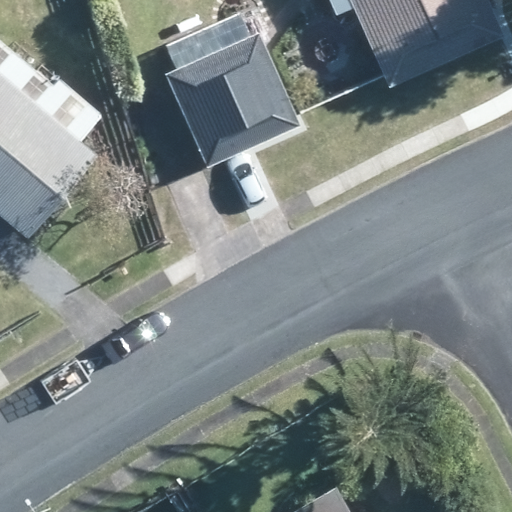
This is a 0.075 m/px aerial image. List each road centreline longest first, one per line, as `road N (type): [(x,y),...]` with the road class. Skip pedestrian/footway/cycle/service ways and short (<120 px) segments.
road 1 (residential): [(0,466),(449,208)]
road 2 (residential): [(511,335),(449,208)]
